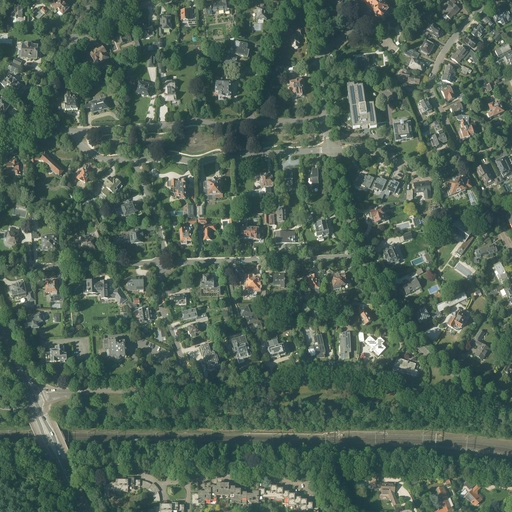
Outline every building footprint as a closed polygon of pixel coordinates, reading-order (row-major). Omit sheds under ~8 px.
[(218,11),(231,9),(230,0),(222,1),(222,3),(205,5),(207,16),(212,15),(212,13),(217,12),(218,11)] [(364,0),(363,1),(370,8),(369,9),(369,10),(371,13),(372,13),(373,12),(375,14),(374,15),(377,17),(378,17),(379,18),(380,19),(381,19),(384,16),(384,15),(383,14),(388,10),(386,8),(383,4),(385,2),(384,2),(384,1),(384,0),(364,0)] [(456,14),(460,10),(454,5),(456,2),(453,0),(451,0),(450,2),(445,8),(448,11),(444,15),(450,20),(456,13),(456,14)] [(69,9),(68,8),(70,7),(68,5),(66,6),(61,1),(58,3),(57,2),(56,3),(54,1),(50,5),(55,11),(57,9),(63,15),(69,9)] [(263,3),(257,3),(257,20),(258,20),(258,23),(263,23),(263,20),(266,20),(266,19),(267,19),(267,15),(266,15),(266,8),(263,8),(263,3)] [(29,28),(29,22),(24,22),(25,18),(22,18),(23,7),(15,6),(14,12),(12,12),(11,18),(16,18),(16,19),(16,23),(24,23),(24,28),(29,28)] [(492,15),(494,19),(496,23),(500,21),(504,19),(507,18),(508,21),(511,19),(507,9),(505,10),(505,9),(492,15)] [(182,12),(181,12),(181,21),(182,21),(182,23),(185,23),(185,24),(188,23),(188,27),(193,27),(196,27),(196,20),(193,20),(188,20),(188,14),(189,14),(189,10),(186,10),(186,12),(185,12),(185,11),(182,11),(182,12)] [(482,19),(483,21),(484,21),(485,23),(486,25),(488,23),(490,26),(492,28),(495,25),(494,24),(496,23),(494,19),(491,21),(487,15),(482,19)] [(171,30),(172,30),(172,23),(170,23),(170,18),(169,18),(169,17),(166,17),(166,18),(162,18),(163,29),(159,29),(159,36),(163,36),(163,30),(171,30)] [(35,21),(31,25),(37,32),(41,27),(35,21)] [(143,36),(148,34),(149,37),(153,36),(153,35),(154,35),(151,27),(147,28),(146,26),(141,28),(143,36)] [(442,33),(442,32),(436,28),(432,26),(429,31),(431,33),(430,35),(438,40),(440,36),(441,36),(442,36),(442,35),(443,35),(443,34),(443,33),(442,33)] [(475,31),(472,34),(475,38),(477,36),(479,38),(483,33),(481,31),(482,29),(479,26),(476,29),(474,31),(475,31)] [(299,35),(303,35),(302,29),(295,30),(295,35),(290,36),(290,39),(292,39),(293,48),(299,47),(298,38),(300,38),(299,35)] [(497,42),(502,36),(496,32),(492,38),(497,42)] [(119,46),(132,41),(129,35),(124,37),(123,34),(116,37),(119,46)] [(479,45),(477,44),(469,38),(465,43),(467,46),(467,47),(469,48),(470,47),(475,51),(480,48),(481,49),(482,48),(483,49),(485,47),(480,43),(479,45)] [(424,44),(422,46),(432,51),(433,49),(433,48),(434,46),(425,40),(423,43),(424,44)] [(234,48),(247,51),(248,47),(248,46),(238,44),(238,43),(235,42),(234,48)] [(39,59),(40,53),(37,53),(37,50),(38,50),(38,49),(37,47),(35,47),(35,48),(32,47),(32,46),(26,45),(26,46),(23,46),(23,50),(22,51),(20,51),(19,57),(22,58),(36,59),(39,59)] [(508,53),(511,52),(508,45),(495,52),(498,59),(507,54),(507,55),(509,54),(508,53)] [(104,61),(108,58),(105,54),(106,53),(101,46),(89,55),(95,62),(101,57),(104,61)] [(430,54),(432,51),(422,46),(421,48),(420,48),(418,51),(428,57),(429,55),(430,54)] [(249,51),(247,51),(234,48),(232,55),(247,58),(249,51)] [(461,48),(456,54),(462,58),(465,61),(470,55),(461,48)] [(462,58),(456,54),(455,56),(454,55),(451,59),(457,64),(462,58)] [(362,58),(357,58),(358,68),(363,68),(364,69),(362,69),(363,74),(376,73),(376,68),(372,68),(372,67),(373,67),(373,61),(369,61),(368,55),(362,56),(362,58)] [(245,65),(236,62),(232,60),(232,62),(233,62),(231,66),(234,67),(243,70),(245,65)] [(425,65),(413,60),(411,64),(410,68),(416,71),(417,69),(422,72),(425,65)] [(10,66),(9,67),(10,67),(9,70),(18,74),(21,68),(12,63),(10,66)] [(85,73),(87,66),(80,64),(78,70),(85,73)] [(445,74),(453,77),(454,72),(453,72),(453,69),(447,67),(445,74)] [(411,71),(406,70),(403,69),(401,79),(408,80),(408,83),(419,85),(420,78),(413,77),(413,76),(410,75),(410,74),(411,71)] [(453,77),(445,74),(444,77),(443,77),(442,81),(453,84),(454,80),(451,79),(452,76),(453,77)] [(18,91),(21,87),(8,75),(5,79),(0,83),(2,86),(12,95),(12,94),(15,97),(19,92),(18,91)] [(231,98),(231,93),(230,93),(230,84),(223,84),(222,84),(222,79),(217,79),(217,81),(216,81),(216,83),(216,88),(215,88),(215,93),(218,93),(218,98),(218,101),(224,102),(224,98),(231,98)] [(301,88),(303,88),(302,81),(301,81),(301,79),(289,81),(290,83),(291,89),(290,89),(291,96),(292,99),(297,98),(297,97),(302,96),(301,88)] [(150,97),(152,88),(149,88),(150,85),(139,82),(136,93),(141,95),(142,96),(144,96),(145,96),(150,97)] [(174,82),(164,82),(164,86),(163,86),(164,90),(165,90),(165,94),(164,94),(165,98),(166,98),(166,102),(176,101),(175,93),(174,93),(174,89),(175,89),(174,82)] [(344,118),(344,120),(345,121),(345,122),(346,123),(353,127),(353,129),(360,128),(360,127),(369,125),(370,129),(377,128),(385,127),(384,123),(376,124),(373,105),(365,106),(362,87),(354,88),(354,85),(347,86),(351,114),(348,115),(347,115),(346,116),(345,117),(344,118)] [(446,103),(454,99),(449,89),(441,92),(446,103)] [(77,105),(80,105),(80,98),(77,98),(70,98),(70,90),(65,90),(65,98),(65,104),(65,105),(61,105),(62,110),(65,110),(65,111),(78,110),(77,105)] [(100,96),(94,98),(95,103),(86,105),(86,102),(84,103),(84,106),(84,108),(85,111),(91,109),(92,114),(109,109),(112,109),(111,102),(108,103),(107,100),(102,101),(100,96)] [(5,113),(10,107),(2,100),(2,101),(0,99),(0,115),(1,117),(4,113),(5,113)] [(420,103),(418,104),(419,107),(420,107),(421,110),(419,111),(421,115),(427,112),(428,114),(432,112),(431,110),(426,101),(422,103),(422,102),(420,103)] [(489,119),(503,113),(501,109),(502,109),(499,102),(494,104),(495,105),(493,106),(493,105),(488,107),(490,113),(487,114),(489,119)] [(453,114),(463,109),(459,103),(450,108),(453,114)] [(466,128),(462,116),(456,116),(458,120),(461,121),(462,125),(461,125),(462,129),(460,130),(462,135),(460,135),(461,139),(463,139),(470,137),(467,128),(466,128)] [(465,116),(462,116),(466,128),(467,128),(470,137),(473,136),(473,135),(476,135),(474,131),(472,131),(470,125),(469,126),(468,123),(469,117),(465,116)] [(398,126),(394,126),(396,142),(412,140),(409,124),(405,125),(405,122),(398,123),(398,126)] [(443,134),(441,131),(438,132),(440,136),(439,136),(437,137),(437,136),(432,138),(433,140),(430,141),(433,148),(436,147),(436,148),(441,146),(441,145),(447,143),(444,135),(443,136),(443,134)] [(64,172),(56,165),(48,158),(50,157),(47,155),(46,156),(46,155),(43,158),(35,158),(31,158),(32,166),(36,165),(36,161),(42,161),(59,177),(64,172)] [(16,176),(21,175),(21,172),(19,172),(19,158),(11,159),(11,161),(12,161),(12,163),(7,164),(7,174),(10,173),(16,172),(16,176)] [(503,178),(511,173),(511,172),(505,158),(504,158),(503,158),(501,158),(501,160),(496,162),(503,178)] [(491,183),(494,181),(487,167),(485,168),(484,166),(481,168),(480,167),(478,168),(478,170),(477,170),(481,177),(482,177),(486,186),(491,183)] [(90,177),(90,176),(90,175),(90,174),(83,170),(82,173),(79,172),(76,178),(85,183),(88,178),(90,177)] [(312,189),(318,188),(318,179),(318,170),(312,170),(312,176),(310,176),(310,179),(312,179),(312,189)] [(287,190),(293,190),(292,180),(293,180),(292,171),(286,171),(286,177),(285,177),(285,184),(286,184),(287,190)] [(257,176),(256,177),(257,182),(258,183),(261,182),(261,188),(266,188),(266,195),(264,195),(265,204),(272,203),(271,194),(271,191),(271,187),(273,187),(272,178),(270,178),(269,175),(268,174),(266,174),(265,175),(257,176)] [(369,190),(374,179),(368,177),(368,178),(362,175),(359,174),(356,181),(353,182),(354,185),(361,188),(364,187),(369,190)] [(119,192),(123,187),(120,185),(121,184),(120,184),(120,183),(118,182),(117,182),(117,181),(116,182),(114,180),(113,181),(110,178),(105,185),(103,187),(105,189),(102,193),(106,197),(111,192),(114,195),(117,191),(119,192)] [(374,179),(369,190),(372,191),(373,190),(377,192),(377,190),(381,192),(382,191),(387,182),(381,179),(380,180),(375,178),(374,179)] [(465,190),(471,187),(469,182),(462,184),(460,179),(459,179),(457,180),(456,180),(451,182),(448,183),(448,184),(447,184),(448,185),(447,187),(448,188),(449,189),(450,190),(447,191),(449,196),(449,198),(452,197),(452,195),(459,193),(460,194),(465,192),(464,190),(465,190)] [(223,195),(220,195),(220,180),(215,180),(215,182),(205,182),(204,184),(204,201),(215,200),(215,199),(223,198),(223,195)] [(387,182),(382,191),(386,192),(386,191),(394,195),(395,194),(398,195),(400,190),(397,189),(399,184),(394,182),(393,183),(387,180),(387,182)] [(181,200),(189,200),(188,186),(185,186),(185,182),(176,183),(176,181),(171,182),(167,182),(168,188),(171,188),(172,195),(177,195),(177,198),(181,198),(181,200)] [(96,192),(102,186),(97,182),(92,189),(96,192)] [(425,199),(431,199),(430,192),(431,192),(430,183),(426,183),(424,183),(421,184),(421,183),(414,184),(415,193),(424,192),(425,199)] [(123,203),(119,205),(122,213),(123,212),(125,217),(129,215),(130,218),(135,216),(134,213),(137,212),(136,208),(137,207),(135,202),(129,204),(126,205),(124,206),(123,203)] [(196,218),(195,205),(188,205),(188,210),(188,211),(190,211),(190,216),(187,216),(187,219),(196,218)] [(286,209),(278,209),(278,210),(279,222),(286,222),(286,209)] [(384,216),(384,215),(382,209),(374,211),(375,212),(370,213),(372,219),(371,220),(372,224),(373,225),(375,224),(376,224),(378,225),(379,223),(385,221),(387,221),(385,215),(384,216)] [(459,249),(463,252),(460,256),(461,256),(474,239),(469,235),(472,232),(458,222),(451,232),(464,242),(459,249)] [(325,223),(314,225),(317,237),(318,237),(318,239),(328,237),(328,235),(327,230),(325,223)] [(190,225),(190,228),(184,228),(184,230),(179,230),(181,242),(182,245),(187,244),(187,242),(192,241),(190,229),(192,229),(192,225),(190,225)] [(203,226),(204,240),(211,240),(211,231),(216,231),(216,226),(203,226)] [(8,244),(17,247),(20,236),(18,236),(19,232),(14,230),(14,229),(11,228),(10,233),(9,233),(9,234),(5,233),(4,238),(7,239),(6,242),(6,243),(7,243),(7,244),(8,244)] [(248,234),(248,229),(240,228),(240,235),(242,235),(242,239),(249,239),(249,235),(247,235),(247,234),(248,234)] [(261,229),(248,229),(248,234),(247,234),(247,235),(249,235),(249,239),(254,239),(254,240),(261,240),(261,229)] [(89,236),(86,236),(87,239),(87,241),(87,249),(87,251),(95,250),(94,240),(97,239),(102,237),(99,231),(95,233),(96,237),(94,238),(90,238),(89,236)] [(142,233),(142,232),(129,234),(129,236),(113,238),(113,240),(114,244),(125,243),(126,243),(125,240),(130,240),(131,244),(144,243),(143,237),(143,233),(142,233)] [(276,244),(295,243),(295,232),(276,232),(276,244)] [(405,242),(413,240),(411,233),(403,235),(405,242)] [(57,238),(56,238),(47,239),(47,236),(42,237),(43,246),(40,246),(41,251),(44,251),(45,252),(48,251),(49,251),(49,250),(56,250),(55,245),(57,245),(57,238)] [(75,240),(75,243),(79,243),(79,249),(87,249),(87,241),(87,239),(86,236),(82,237),(78,237),(78,239),(75,240)] [(475,254),(477,259),(488,256),(489,258),(493,257),(492,254),(497,252),(495,247),(494,248),(493,246),(495,246),(494,244),(484,248),(484,250),(475,254)] [(397,246),(393,248),(383,252),(385,256),(384,256),(386,261),(386,260),(388,265),(392,263),(393,266),(399,264),(398,261),(399,261),(396,254),(400,253),(397,246)] [(507,276),(509,275),(506,269),(504,269),(504,268),(505,267),(503,263),(501,264),(500,262),(494,265),(495,267),(493,268),(495,272),(497,271),(499,275),(497,276),(499,280),(501,279),(502,281),(508,278),(507,276)] [(285,281),(285,280),(284,280),(284,275),(274,275),(274,282),(269,282),(269,285),(274,285),(274,286),(281,286),(281,288),(284,288),(284,281),(285,281)] [(201,284),(201,289),(211,288),(211,291),(214,291),(217,291),(217,288),(214,288),(214,278),(211,278),(211,276),(207,276),(205,276),(204,276),(203,276),(204,283),(201,284)] [(306,289),(311,289),(311,293),(320,293),(319,285),(319,281),(317,281),(317,277),(316,276),(313,276),(312,277),(307,278),(304,278),(303,279),(303,283),(304,284),(306,284),(306,289)] [(345,285),(348,285),(347,280),(345,280),(344,276),(331,278),(333,288),(332,288),(332,291),(334,290),(334,291),(341,289),(341,287),(345,286),(345,285)] [(407,295),(421,288),(415,277),(410,280),(411,282),(402,287),(407,295)] [(131,291),(144,291),(143,278),(133,278),(128,279),(128,284),(127,284),(128,289),(130,288),(131,291)] [(257,291),(259,291),(258,288),(260,288),(260,284),(258,284),(258,279),(257,278),(255,278),(254,279),(251,279),(251,278),(246,278),(246,280),(243,280),(242,281),(242,286),(243,286),(246,286),(246,295),(251,295),(251,298),(257,298),(257,295),(257,291)] [(83,287),(84,294),(88,294),(88,295),(89,295),(96,295),(97,294),(97,293),(102,293),(102,299),(108,299),(108,298),(115,297),(120,304),(126,300),(119,289),(112,293),(113,294),(108,294),(107,282),(101,283),(101,284),(97,284),(97,282),(92,282),(91,281),(89,281),(88,282),(87,282),(88,287),(83,287)] [(51,295),(54,295),(54,302),(64,302),(64,294),(64,297),(61,297),(61,295),(57,295),(57,293),(57,283),(47,284),(43,284),(43,289),(47,289),(47,294),(51,294),(51,295)] [(19,298),(26,297),(26,294),(24,284),(12,287),(9,288),(10,293),(12,292),(13,297),(19,296),(19,298)] [(503,290),(501,287),(489,293),(490,295),(491,294),(491,295),(503,290)] [(508,298),(509,298),(509,299),(511,297),(511,287),(509,289),(508,287),(503,289),(508,298)] [(30,303),(34,302),(35,301),(33,291),(27,293),(29,303),(30,303)] [(435,296),(437,301),(446,296),(444,292),(440,293),(439,292),(437,293),(438,294),(435,296)] [(436,306),(440,314),(441,314),(440,311),(466,299),(467,301),(468,301),(464,293),(436,306)] [(186,301),(187,300),(186,295),(185,295),(184,294),(183,294),(183,295),(181,295),(181,296),(172,296),(172,298),(171,299),(171,300),(172,301),(172,302),(179,302),(179,305),(181,305),(181,307),(186,307),(186,305),(186,301)] [(34,302),(30,303),(31,306),(26,307),(27,312),(35,310),(36,309),(34,302)] [(132,313),(136,311),(136,310),(135,309),(131,303),(127,306),(132,313)] [(136,310),(136,311),(139,310),(140,323),(147,322),(147,321),(152,320),(151,310),(146,310),(145,307),(135,309),(136,310)] [(240,312),(239,312),(240,315),(242,319),(246,318),(249,325),(253,323),(256,330),(261,327),(259,322),(258,323),(257,321),(254,314),(249,316),(249,314),(250,313),(247,307),(240,310),(240,312)] [(320,313),(319,309),(316,310),(315,307),(311,309),(314,319),(319,318),(318,314),(320,313)] [(420,317),(417,318),(420,324),(427,320),(427,319),(429,319),(430,318),(429,317),(428,316),(429,315),(425,308),(420,311),(421,313),(419,315),(420,317)] [(366,325),(372,321),(365,309),(362,311),(364,314),(360,316),(363,321),(364,321),(366,325)] [(199,317),(197,318),(195,310),(182,314),(184,321),(194,319),(194,321),(207,318),(206,314),(200,315),(199,317)] [(451,318),(451,317),(448,321),(450,322),(448,326),(453,329),(457,332),(459,329),(460,329),(461,329),(463,327),(462,325),(463,325),(464,325),(466,321),(467,321),(467,320),(466,320),(466,319),(465,319),(465,318),(466,319),(468,318),(469,317),(469,315),(469,314),(469,313),(464,310),(464,311),(463,311),(463,312),(462,311),(460,314),(461,315),(458,313),(457,313),(455,312),(453,316),(452,316),(451,317),(451,318)] [(38,324),(43,322),(41,315),(40,313),(36,314),(37,316),(28,319),(30,323),(27,323),(24,324),(25,329),(29,328),(31,327),(32,330),(39,328),(38,324)] [(437,314),(433,316),(435,322),(440,320),(442,319),(439,313),(437,314)] [(196,321),(197,324),(191,326),(191,327),(189,328),(190,331),(189,332),(190,335),(191,335),(192,338),(196,337),(195,334),(201,333),(199,328),(200,328),(198,324),(200,323),(208,321),(207,318),(196,321)] [(476,339),(476,341),(472,345),(474,347),(475,346),(478,348),(477,350),(478,351),(475,356),(482,361),(487,353),(488,354),(490,350),(483,346),(484,344),(480,341),(485,334),(480,331),(475,339),(476,339)] [(349,348),(351,348),(350,333),(342,334),(343,341),(340,341),(340,354),(343,354),(343,355),(344,354),(344,360),(350,359),(349,348)] [(285,355),(289,354),(286,345),(283,346),(283,345),(278,347),(277,341),(278,341),(276,334),(270,336),(272,343),(267,344),(271,359),(277,358),(277,359),(280,358),(280,357),(285,355)] [(315,355),(317,354),(318,359),(325,358),(324,355),(326,355),(321,336),(314,338),(315,342),(314,343),(315,350),(308,350),(309,353),(310,354),(311,358),(316,356),(315,355)] [(370,336),(364,342),(371,349),(369,350),(372,353),(373,351),(378,357),(383,351),(380,348),(383,346),(382,345),(383,343),(385,342),(380,337),(376,342),(370,336)] [(243,359),(251,357),(247,345),(245,337),(232,341),(233,346),(237,360),(238,364),(239,364),(244,363),(244,362),(243,359)] [(117,341),(117,340),(104,341),(105,349),(109,348),(109,350),(109,351),(106,351),(106,358),(110,358),(110,359),(115,358),(115,359),(117,360),(120,360),(121,358),(127,357),(126,345),(125,345),(125,341),(117,341)] [(215,368),(220,366),(215,352),(214,349),(209,350),(208,345),(200,347),(203,356),(204,355),(208,368),(209,370),(210,371),(214,370),(215,369),(215,368)] [(64,355),(64,348),(56,349),(56,351),(51,352),(51,353),(46,353),(47,363),(52,363),(57,363),(57,361),(60,361),(60,364),(66,364),(66,361),(67,361),(66,355),(64,355)] [(397,359),(395,367),(407,370),(406,374),(413,376),(413,374),(416,375),(418,371),(414,370),(416,364),(411,363),(411,365),(408,364),(409,362),(397,359)] [(395,484),(384,484),(382,484),(382,483),(380,483),(380,477),(373,477),(372,489),(379,489),(379,491),(381,492),(381,495),(389,495),(393,506),(399,504),(397,499),(397,500),(394,493),(395,493),(395,483),(395,484)] [(140,487),(140,481),(134,481),(134,479),(128,479),(128,480),(116,480),(116,484),(110,484),(110,486),(104,486),(104,491),(110,491),(110,495),(116,495),(116,490),(122,490),(122,492),(128,492),(128,491),(134,491),(134,487),(140,487)] [(229,485),(229,484),(217,484),(216,485),(210,485),(210,489),(204,489),(204,491),(198,491),(198,494),(192,494),(192,506),(199,506),(199,504),(205,504),(205,501),(211,501),(211,499),(217,499),(217,494),(222,494),(222,496),(228,496),(228,499),(234,500),(234,501),(240,501),(240,505),(246,505),(246,507),(253,507),(253,503),(259,503),(259,502),(265,502),(265,499),(276,499),(276,501),(282,501),(282,504),(288,504),(288,506),(294,507),(294,509),(300,510),(299,511),(318,511),(318,506),(312,505),(313,502),(307,502),(307,500),(301,500),(301,496),(295,496),(295,494),(289,494),(289,490),(283,490),(283,489),(277,488),(277,485),(267,485),(267,492),(265,492),(265,488),(258,488),(258,492),(252,492),(252,495),(247,495),(247,491),(241,491),(241,489),(235,489),(235,485),(229,485)] [(479,484),(466,497),(474,505),(475,504),(477,506),(482,500),(482,499),(483,498),(479,494),(478,495),(477,495),(477,494),(477,493),(476,492),(481,487),(479,484)] [(449,511),(453,511),(451,504),(452,504),(450,499),(449,500),(444,487),(437,489),(439,494),(441,493),(446,507),(434,511),(448,511),(449,511)] [(178,503),(172,503),(172,505),(160,505),(160,508),(154,508),(154,510),(148,510),(147,511),(178,511),(184,511),(184,506),(178,505),(178,503)]
